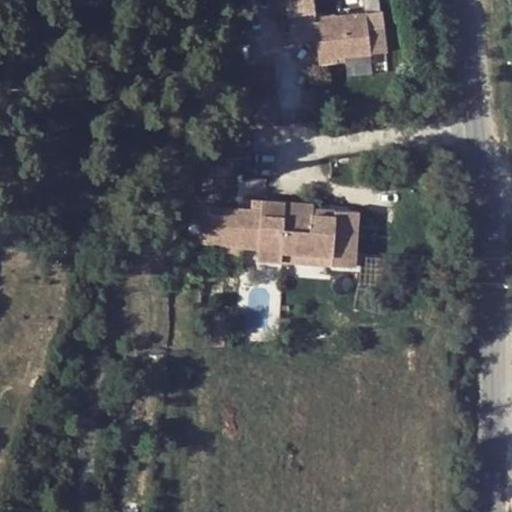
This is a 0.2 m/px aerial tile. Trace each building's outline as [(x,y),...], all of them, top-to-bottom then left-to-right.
[(371,26),(370,11),(318,16),(316,0),(288,0),(292,40),(320,39),(322,63),(341,61),(340,55),(348,54),(373,51),(388,50),(386,25),(371,26)] [(251,126),(279,124),(275,60),(248,62),(251,126)] [(203,243),(227,245),(242,246),(258,247),(258,260),(283,262),(284,251),(332,255),(332,265),(355,266),(360,211),(335,210),(335,217),(314,216),(314,208),(315,203),(262,199),(262,209),(252,208),(205,205),(203,243)] [(252,208),(262,209),(262,199),(252,199),(252,208)] [(314,216),(335,217),(335,210),(314,208),(314,216)] [(226,261),(241,262),(242,246),(227,245),(226,261)] [(332,255),(284,251),(283,262),(332,265),(332,255)] [(215,346),(226,345),(226,314),(215,314),(215,346)]
